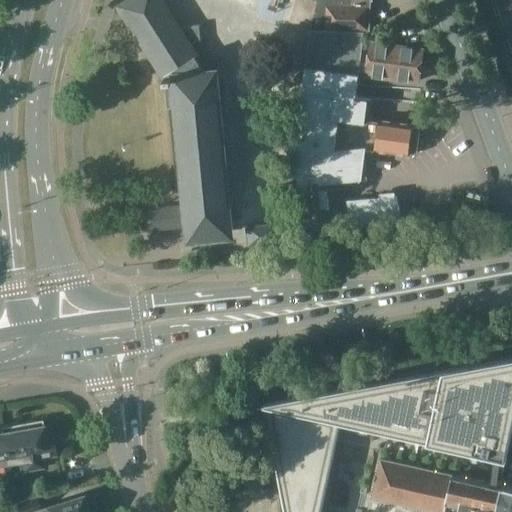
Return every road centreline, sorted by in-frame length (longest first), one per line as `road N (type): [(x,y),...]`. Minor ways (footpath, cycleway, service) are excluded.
road 1 (primary): [(57,283),(35,132),(41,69),(61,0)]
road 2 (primary): [(378,297),(114,317)]
road 3 (primary): [(139,343),(378,297)]
road 4 (tertiary): [(511,179),(442,0)]
road 5 (primary): [(0,185),(21,331)]
road 6 (primary): [(378,297),(511,274)]
